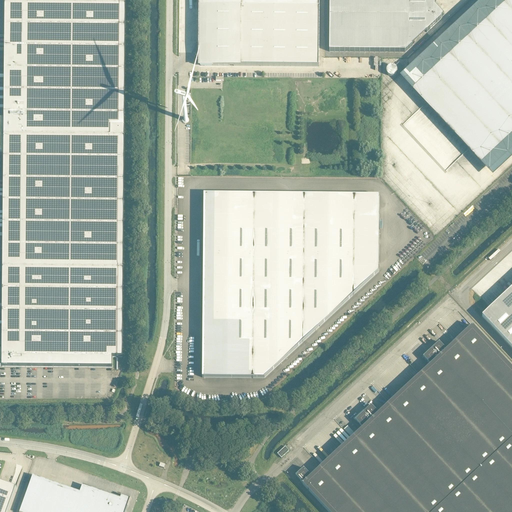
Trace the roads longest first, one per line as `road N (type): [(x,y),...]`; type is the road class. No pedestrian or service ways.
road 1 (unclassified): [(123,469),(166,317),(170,0)]
road 2 (unclassified): [(235,511),(261,481),(247,469),(268,435),(511,209)]
road 3 (track): [(122,415),(137,374),(140,0)]
road 4 (unclassified): [(123,469),(0,443)]
